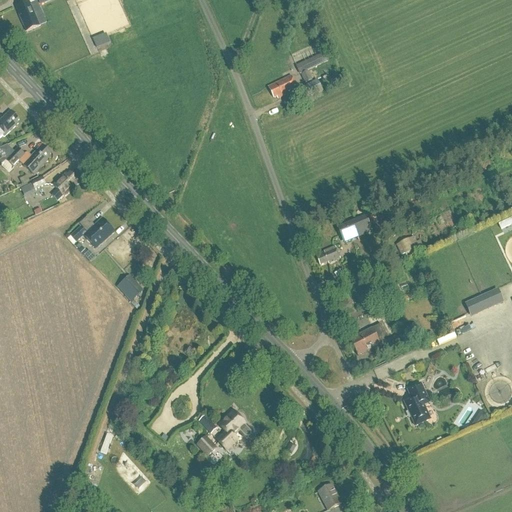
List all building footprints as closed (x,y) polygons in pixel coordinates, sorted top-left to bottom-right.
[(34,3),(32,0),(20,0),(22,5),(15,7),(26,32),(39,27),(29,5),(34,3)] [(328,62),(324,54),(296,67),(299,75),(328,62)] [(312,81),(308,73),(301,76),(305,84),(312,81)] [(297,90),(291,77),(268,88),(273,99),(277,97),(278,99),(297,90)] [(323,92),(317,81),(306,87),(311,98),(323,92)] [(18,120),(10,111),(0,120),(0,137),(2,136),(3,137),(17,124),(16,122),(18,120)] [(50,153),(41,145),(28,160),(24,157),(25,156),(17,149),(6,162),(13,168),(19,162),(34,175),(50,158),(47,156),(50,153)] [(78,183),(69,173),(67,176),(65,174),(53,185),(58,190),(52,196),(57,202),(78,183)] [(46,186),(43,178),(31,183),(35,191),(46,186)] [(32,195),(31,190),(19,195),(26,212),(52,201),(47,189),(32,195)] [(343,226),(346,232),(339,234),(344,244),(364,235),(359,226),(366,223),(363,217),(343,226)] [(114,233),(102,220),(86,233),(80,226),(66,239),(73,246),(84,236),(96,249),(114,233)] [(69,255),(75,249),(69,243),(63,248),(69,255)] [(335,248),(316,256),(320,267),(328,264),(329,265),(340,261),(335,248)] [(82,261),(86,258),(80,250),(76,253),(82,261)] [(143,292),(130,277),(117,288),(130,303),(143,292)] [(498,291),(488,295),(494,308),(503,304),(498,291)] [(353,329),(361,323),(355,316),(348,321),(353,329)] [(424,343),(416,325),(402,331),(411,349),(424,343)] [(388,341),(380,326),(350,341),(358,357),(381,345),(384,352),(385,351),(388,357),(402,350),(399,344),(405,341),(401,334),(388,341)] [(429,404),(421,385),(407,391),(411,400),(404,403),(415,427),(430,421),(424,407),(429,404)] [(237,417),(233,413),(218,427),(225,434),(217,443),(227,453),(238,442),(234,437),(238,433),(244,438),(245,439),(246,439),(247,439),(248,439),(249,439),(250,438),(251,438),(251,437),(251,436),(252,435),(252,434),(252,433),(251,432),(250,431),(245,426),(241,422),(242,422),(242,421),(242,420),(242,419),(241,418),(240,417),(239,417),(238,417),(237,417)] [(217,430),(206,418),(199,424),(210,436),(217,430)] [(216,450),(206,439),(197,447),(207,459),(216,450)] [(328,511),(341,505),(331,487),(318,494),(327,511),(328,511)]
